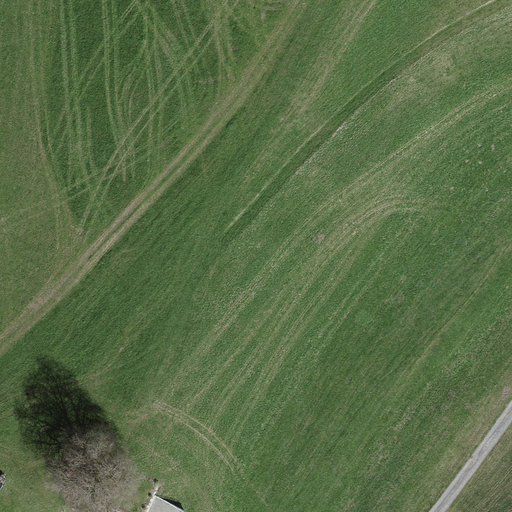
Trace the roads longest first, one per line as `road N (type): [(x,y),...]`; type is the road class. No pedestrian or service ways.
road 1 (track): [(502,0),(380,79),(210,253),(86,496)]
road 2 (track): [(427,511),(511,400)]
